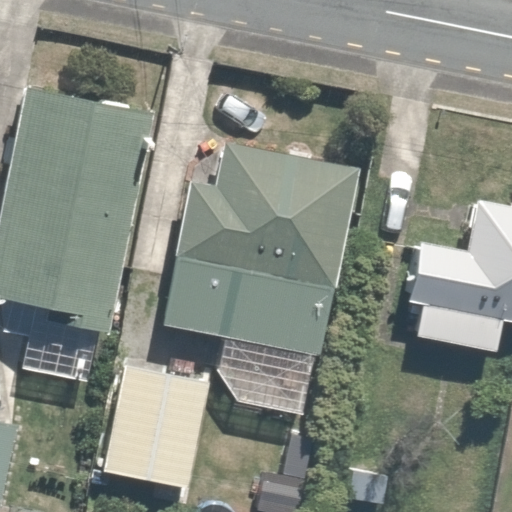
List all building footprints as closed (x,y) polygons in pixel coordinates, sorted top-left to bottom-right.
[(151,118),(24,87),(0,206),(0,315),(104,338),(151,118)] [(215,186),(190,181),(173,260),(331,291),(357,168),(224,145),(215,186)] [(511,210),(473,202),(464,252),(417,244),(413,303),(511,323),(511,210)] [(203,380),(123,362),(103,474),(181,496),(203,380)] [(0,500),(15,430),(0,426),(0,500)]
